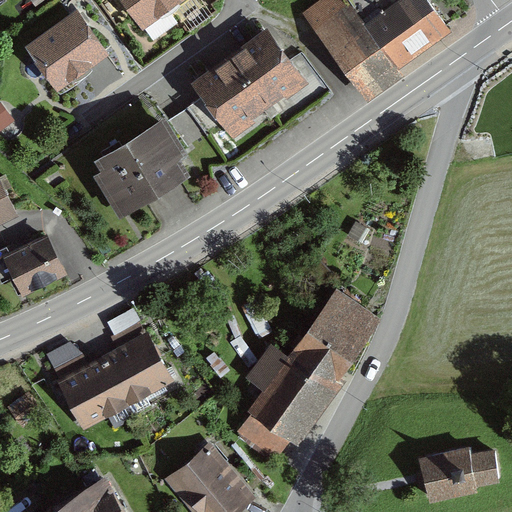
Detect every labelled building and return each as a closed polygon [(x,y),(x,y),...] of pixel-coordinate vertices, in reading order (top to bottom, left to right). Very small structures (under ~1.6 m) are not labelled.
[(176,0),(125,0),(143,24),(176,0)] [(366,93),(448,32),(423,0),(406,0),(364,31),(341,0),(328,0),(308,15),(366,93)] [(107,54),(79,14),(31,48),(59,88),(107,54)] [(299,83),(265,37),(200,86),(234,132),(299,83)] [(0,125),(13,115),(2,102),(0,103),(0,125)] [(185,178),(157,130),(102,163),(130,211),(185,178)] [(10,173),(0,177),(0,227),(27,217),(10,173)] [(75,275),(58,235),(17,252),(34,292),(75,275)] [(299,432),(307,437),(389,322),(349,293),(303,358),(284,345),(260,379),(279,392),(251,432),(283,454),(299,432)] [(111,318),(119,334),(144,321),(136,306),(111,318)] [(158,332),(67,378),(89,423),(181,378),(158,332)] [(217,447),(174,481),(199,511),(238,511),(257,497),(217,447)] [(424,478),(430,504),(479,494),(478,489),(502,484),(495,451),(473,455),(471,448),(420,459),(424,478)] [(132,511),(114,478),(54,511),(132,511)]
